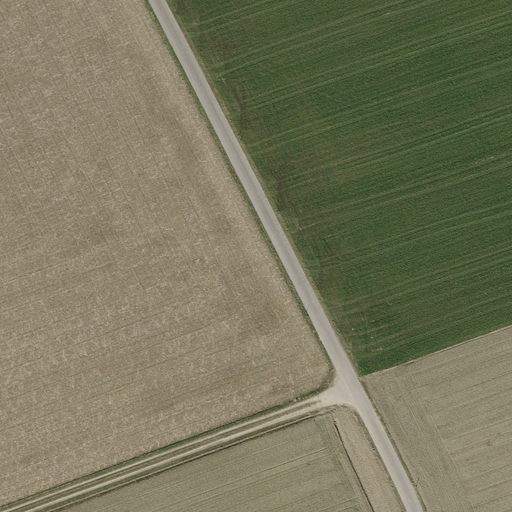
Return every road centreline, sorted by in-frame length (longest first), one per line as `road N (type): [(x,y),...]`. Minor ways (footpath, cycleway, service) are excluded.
road 1 (track): [(419,511),(156,0)]
road 2 (track): [(31,511),(355,394)]
